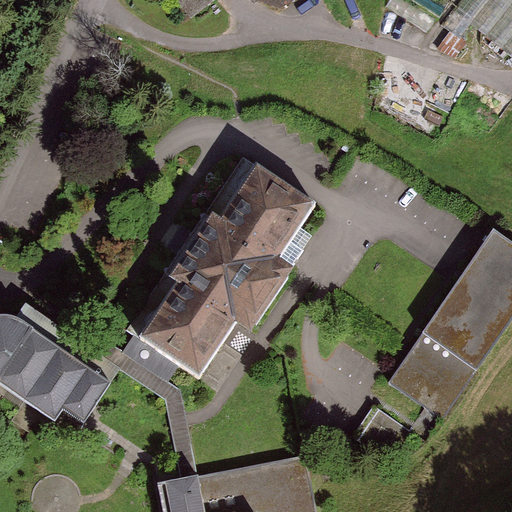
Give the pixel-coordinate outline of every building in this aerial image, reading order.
[(176,0),(192,20),(218,0),(244,0),(248,4),(253,0),(176,0)] [(511,0),(470,0),(445,33),(463,46),(473,33),(511,62),(511,0)] [(315,208),(243,160),(187,244),(128,332),(135,337),(123,355),(169,385),(179,370),(200,384),(237,328),(251,337),(294,273),(278,263),(315,208)] [(511,325),(511,249),(496,238),(396,383),(448,419),(511,325)] [(26,306),(12,326),(25,329),(112,383),(119,370),(166,402),(180,481),(198,481),(182,393),(169,385),(123,355),(108,345),(97,352),(26,306)] [(26,405),(57,425),(64,415),(84,428),(112,383),(25,329),(12,326),(0,327),(0,400),(21,413),(26,405)] [(412,434),(376,411),(357,441),(393,464),(412,434)] [(313,511),(303,461),(198,481),(162,488),(166,511),(313,511)]
